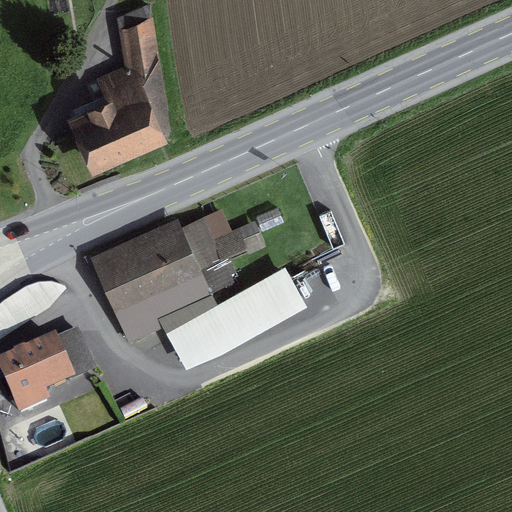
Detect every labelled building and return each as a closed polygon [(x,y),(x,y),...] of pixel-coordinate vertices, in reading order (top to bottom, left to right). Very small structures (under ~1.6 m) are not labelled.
[(113,110),(80,123),(100,173),(170,140),(152,23),(127,34),(132,73),(105,85),(113,110)] [(207,221),(182,233),(212,298),(237,286),(225,261),(247,250),(239,232),(217,242),(207,221)] [(179,225),(98,262),(132,337),(167,321),(213,300),(212,298),(182,233),(179,225)] [(213,300),(167,321),(193,367),(312,306),(290,270),(218,308),(213,300)] [(85,378),(71,342),(8,366),(28,416),(57,405),(52,391),(85,378)]
